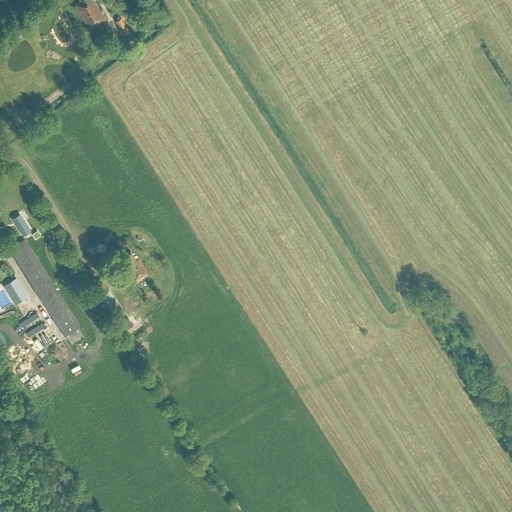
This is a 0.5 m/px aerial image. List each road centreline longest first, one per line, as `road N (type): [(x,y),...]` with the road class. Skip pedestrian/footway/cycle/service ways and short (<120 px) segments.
road 1 (track): [(0,146),(26,164),(94,272)]
road 2 (track): [(0,133),(92,67),(96,45)]
